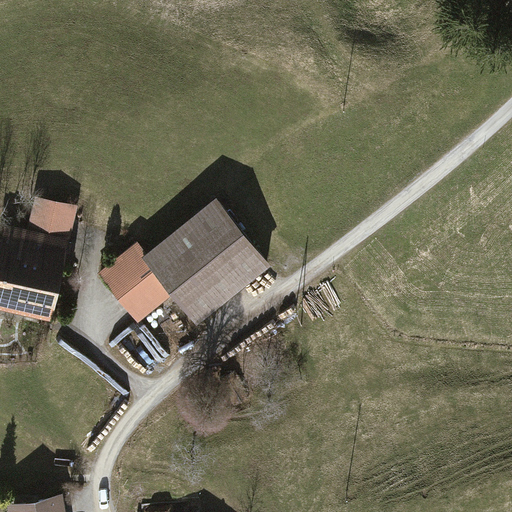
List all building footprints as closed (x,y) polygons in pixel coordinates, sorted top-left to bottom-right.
[(37,195),(28,231),(71,241),(79,205),(37,195)] [(201,318),(269,262),(216,198),(147,254),(178,291),(201,318)] [(7,226),(0,257),(0,305),(53,318),(71,241),(28,231),(7,226)] [(178,291),(147,254),(137,242),(99,274),(140,323),(178,291)] [(238,372),(222,380),(235,405),(251,397),(238,372)] [(65,511),(63,493),(7,502),(8,511),(65,511)]
